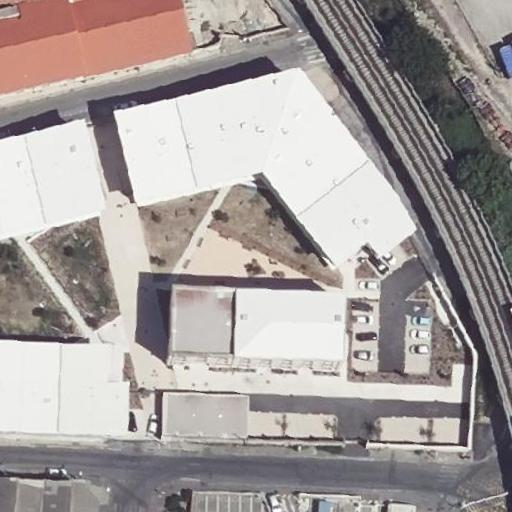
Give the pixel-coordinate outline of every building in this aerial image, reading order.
[(176,0),(0,0),(0,99),(190,55),(196,54),(192,35),(186,37),(176,0)] [(119,122),(138,201),(261,171),(339,264),(398,212),(298,81),(297,81),(119,122)] [(0,149),(0,234),(99,210),(79,131),(0,149)] [(464,457),(469,290),(395,288),(389,454),(464,457)] [(169,296),(166,365),(359,372),(361,303),(169,296)] [(0,435),(126,440),(129,390),(106,388),(103,361),(88,353),(0,348),(0,435)] [(163,395),(160,441),(243,444),(246,401),(163,395)] [(57,511),(60,486),(0,483),(0,511),(57,511)] [(81,487),(60,486),(57,511),(93,511),(94,508),(81,487)]
